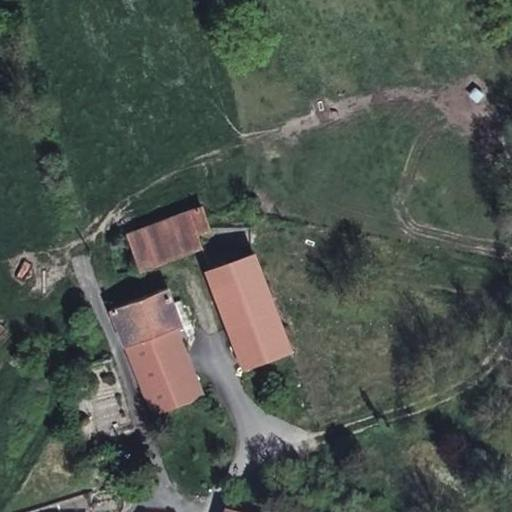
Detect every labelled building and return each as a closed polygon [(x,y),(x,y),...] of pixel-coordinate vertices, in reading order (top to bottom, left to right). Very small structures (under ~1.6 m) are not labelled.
[(202,208),(128,237),(141,271),(202,247),(197,233),(210,228),(202,208)] [(288,352),(252,255),(208,272),(243,370),(288,352)] [(173,331),(176,338),(185,334),(167,289),(108,312),(124,349),(173,331)] [(124,349),(138,386),(192,379),(176,338),(173,331),(124,349)] [(199,397),(192,379),(138,386),(150,417),(199,397)]
